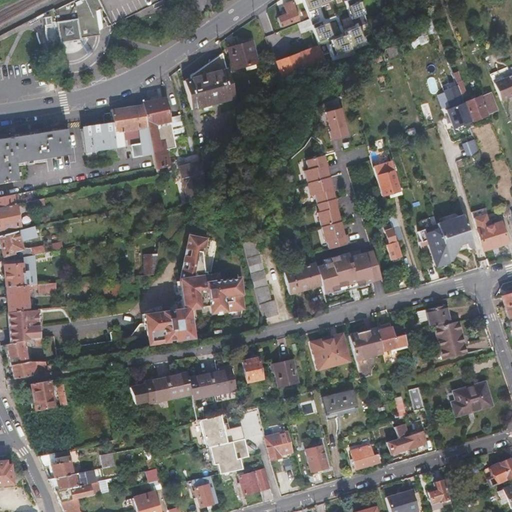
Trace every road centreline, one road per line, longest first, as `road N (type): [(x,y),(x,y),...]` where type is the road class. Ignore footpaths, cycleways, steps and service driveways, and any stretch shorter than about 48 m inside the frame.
road 1 (residential): [(479,280),(116,364)]
road 2 (residential): [(0,112),(120,88),(257,0)]
road 3 (residential): [(257,511),(511,436)]
